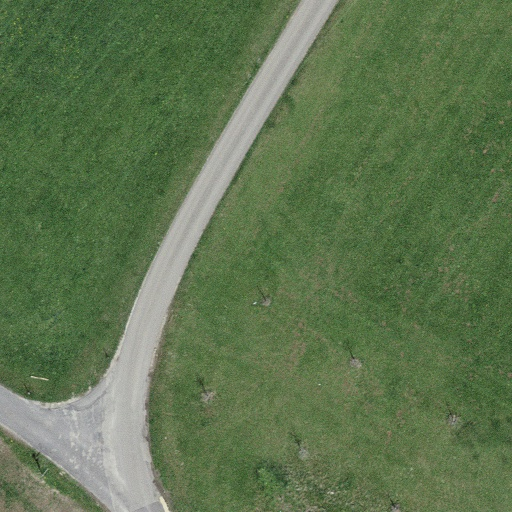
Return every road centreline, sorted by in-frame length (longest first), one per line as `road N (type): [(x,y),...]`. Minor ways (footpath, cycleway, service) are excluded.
road 1 (unclassified): [(127,458),(147,338),(200,217),(331,0)]
road 2 (unclassified): [(127,458),(44,435),(0,402)]
